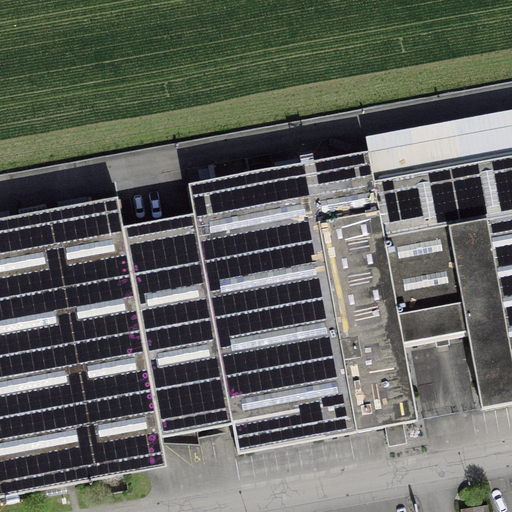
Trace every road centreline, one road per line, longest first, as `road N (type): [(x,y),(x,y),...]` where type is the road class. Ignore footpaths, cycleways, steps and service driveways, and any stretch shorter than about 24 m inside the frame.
road 1 (unknown): [(0,199),(511,95)]
road 2 (residential): [(511,457),(202,511)]
